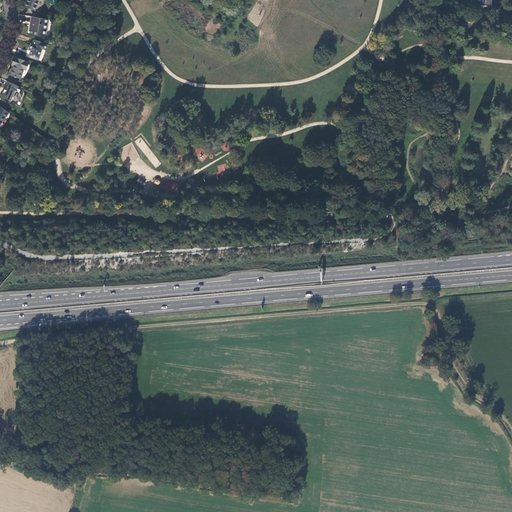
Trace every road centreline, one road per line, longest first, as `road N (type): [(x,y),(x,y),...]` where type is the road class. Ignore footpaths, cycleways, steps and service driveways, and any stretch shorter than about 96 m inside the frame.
road 1 (track): [(511,431),(460,378),(436,310),(424,303),(0,343)]
road 2 (trunk): [(0,322),(511,274)]
road 3 (trunk): [(511,259),(0,302)]
